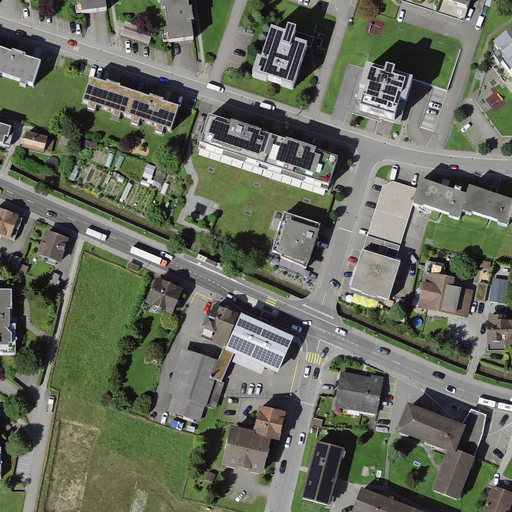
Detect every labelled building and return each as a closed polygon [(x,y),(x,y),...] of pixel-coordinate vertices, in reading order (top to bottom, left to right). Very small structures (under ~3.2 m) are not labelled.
[(108,0),(81,0),(84,15),(110,11),(108,0)] [(188,0),(159,0),(164,46),(193,43),(188,0)] [(475,0),(428,0),(471,13),(475,0)] [(309,43),(268,29),(252,77),(293,90),(309,43)] [(511,33),(494,47),(511,70),(511,33)] [(43,61),(0,47),(0,76),(34,87),(43,61)] [(414,80),(367,65),(353,109),(400,123),(414,80)] [(179,107),(90,78),(81,104),(171,133),(179,107)] [(340,161),(209,117),(198,150),(329,194),(340,161)] [(0,120),(0,145),(5,147),(13,125),(0,120)] [(52,141),(25,133),(20,148),(48,156),(52,141)] [(511,219),(511,200),(471,189),(469,196),(421,181),(419,189),(393,182),(383,187),(352,290),(386,301),(415,206),(459,220),(462,210),(510,224),(511,219)] [(24,220),(0,210),(0,237),(15,243),(24,220)] [(324,228),(287,215),(274,254),(308,271),(324,228)] [(67,240),(45,232),(36,256),(59,264),(67,240)] [(455,280),(427,273),(419,309),(468,319),(474,292),(454,287),(455,280)] [(509,281),(493,279),(489,303),(506,305),(509,281)] [(186,292),(157,281),(147,306),(175,317),(186,292)] [(13,292),(0,292),(0,354),(15,354),(14,323),(13,292)] [(239,316),(211,306),(199,338),(227,349),(239,316)] [(511,316),(489,316),(488,347),(511,347),(511,316)] [(278,378),(294,341),(242,318),(226,355),(278,378)] [(202,423),(220,363),(183,351),(165,412),(202,423)] [(384,380),(343,373),(336,409),(378,417),(384,380)] [(463,425),(409,406),(398,434),(449,452),(434,493),(460,502),(485,437),(487,417),(472,411),(463,425)] [(283,440),(288,414),(260,408),(256,431),(232,426),(223,468),(266,477),(275,438),(283,440)] [(345,450),(317,442),(300,499),(329,508),(345,450)] [(509,511),(511,504),(511,493),(494,487),(484,511),(509,511)] [(418,511),(363,489),(353,511),(418,511)]
